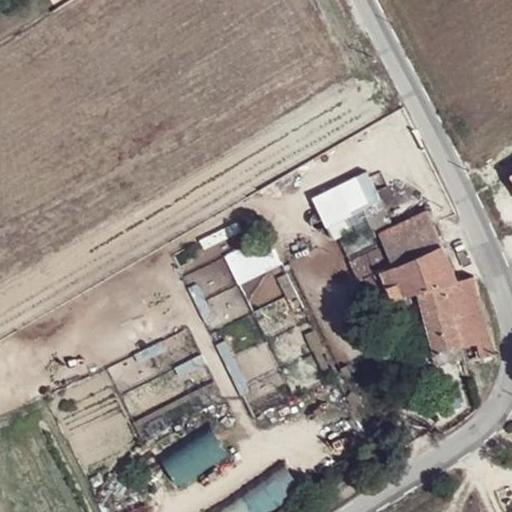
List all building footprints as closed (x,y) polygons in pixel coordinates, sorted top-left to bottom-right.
[(368,171),(314,196),(327,225),(382,200),(368,171)] [(351,261),(358,275),(417,246),(405,221),(394,226),(382,200),(362,210),(380,247),(351,261)] [(358,275),(361,281),(367,278),(374,293),(386,287),(379,274),(382,272),(395,299),(421,292),(439,365),(457,360),(454,347),(462,345),(447,283),(460,280),(428,210),(405,221),(417,246),(358,275)] [(496,353),(475,275),(460,280),(447,283),(462,345),(469,344),(472,360),(496,353)] [(212,422),(160,453),(178,483),(230,453),(212,422)] [(208,511),(262,511),(302,485),(285,460),(208,511)]
